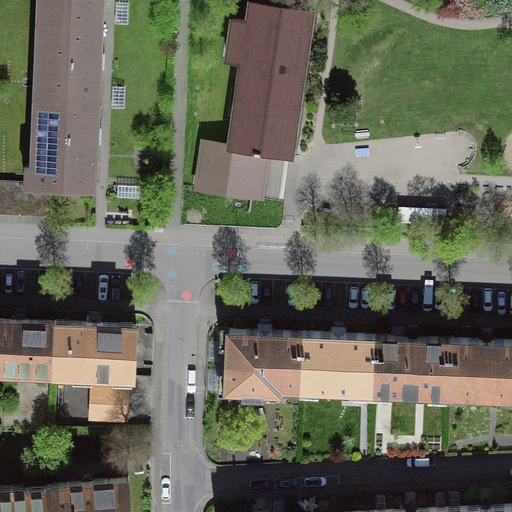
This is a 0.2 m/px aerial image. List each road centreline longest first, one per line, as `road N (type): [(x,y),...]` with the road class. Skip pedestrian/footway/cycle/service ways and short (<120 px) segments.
road 1 (residential): [(176,480),(511,465)]
road 2 (residential): [(183,260),(511,274)]
road 3 (residential): [(176,480),(183,260)]
road 4 (residential): [(183,260),(0,253)]
